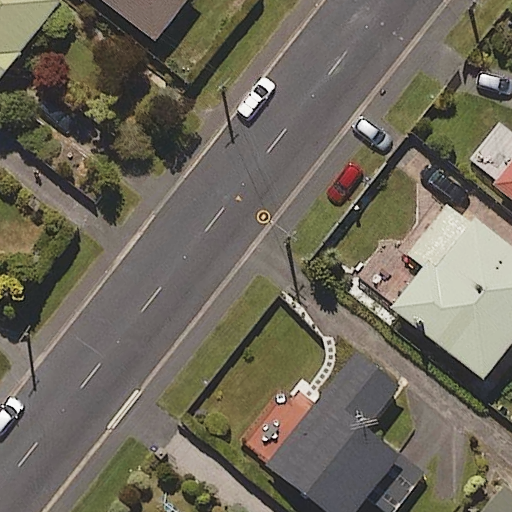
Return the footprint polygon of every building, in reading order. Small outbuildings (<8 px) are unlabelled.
[(0,0),(0,69),(52,0),(0,0)] [(103,0),(152,38),(181,0),(103,0)] [(511,155),(488,184),(511,203),(511,155)] [(511,331),(511,247),(447,198),(406,251),(421,262),(389,304),(480,374),(511,331)] [(398,384),(352,348),(299,416),(283,404),(247,449),(327,511),(392,511),(423,474),(364,427),(398,384)] [(511,511),(511,490),(499,480),(473,511),(511,511)]
